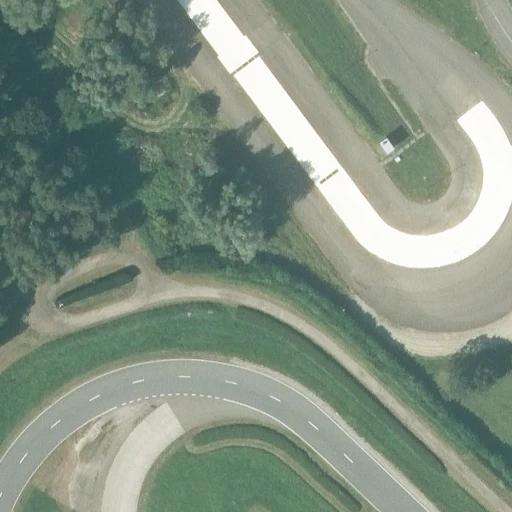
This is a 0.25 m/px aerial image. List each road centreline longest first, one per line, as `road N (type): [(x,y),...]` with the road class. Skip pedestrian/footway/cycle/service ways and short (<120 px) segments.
road 1 (track): [(502,511),(347,362),(277,312),(188,293),(58,331),(0,326)]
road 2 (track): [(180,295),(127,261),(96,264),(42,295),(48,332)]
